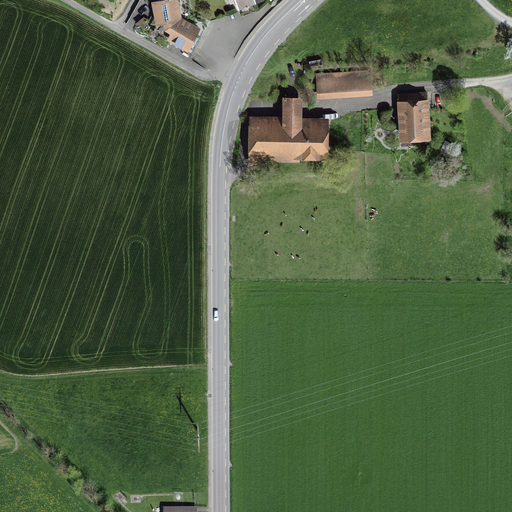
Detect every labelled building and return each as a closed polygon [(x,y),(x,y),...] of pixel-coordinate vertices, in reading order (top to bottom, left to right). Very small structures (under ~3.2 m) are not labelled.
[(158,23),(167,22),(168,28),(173,31),(169,39),(187,49),(198,29),(180,19),(176,0),(164,0),(165,1),(154,3),(158,23)] [(254,0),(235,0),(238,9),(256,3),(254,0)] [(143,18),(136,23),(145,28),(149,21),(143,18)] [(370,90),(369,71),(318,75),(320,93),(370,90)] [(427,92),(402,94),(404,136),(426,134),(425,105),(428,104),(427,92)] [(322,123),(299,123),(299,100),(285,100),(286,126),(255,125),(254,163),(262,163),(262,150),(322,151),(322,123)]
